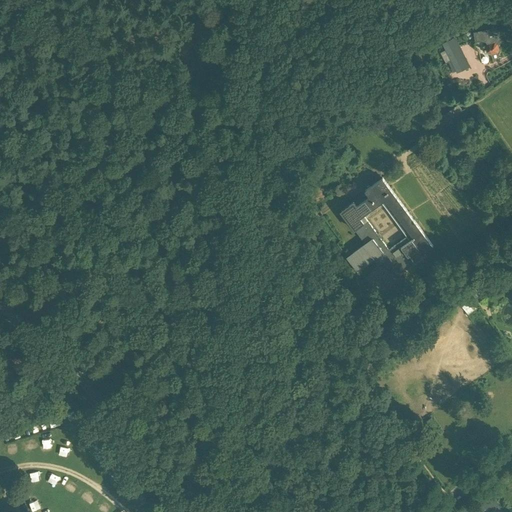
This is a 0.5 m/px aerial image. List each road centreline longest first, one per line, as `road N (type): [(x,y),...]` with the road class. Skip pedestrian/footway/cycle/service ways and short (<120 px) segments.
road 1 (track): [(282,0),(259,312),(251,328)]
road 2 (unclassified): [(185,511),(75,373),(0,307)]
road 3 (unclassified): [(238,511),(251,328)]
road 4 (track): [(125,511),(64,471),(27,465),(0,473)]
